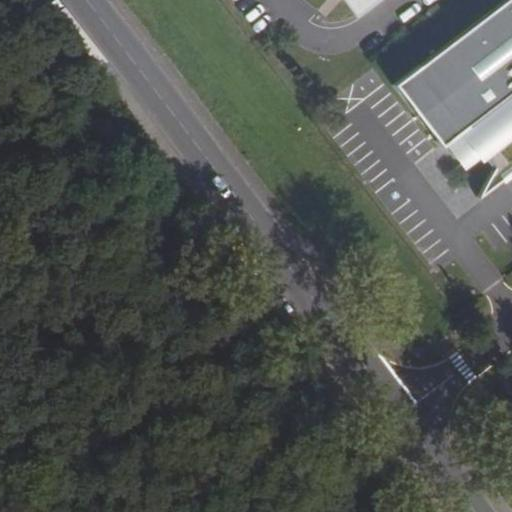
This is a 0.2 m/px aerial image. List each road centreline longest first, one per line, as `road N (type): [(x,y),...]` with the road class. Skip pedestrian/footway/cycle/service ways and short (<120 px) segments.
road 1 (secondary): [(405,419),(86,0)]
road 2 (unclassified): [(511,335),(405,419)]
